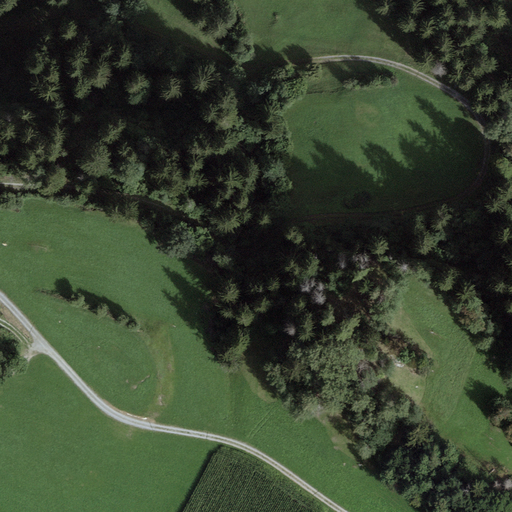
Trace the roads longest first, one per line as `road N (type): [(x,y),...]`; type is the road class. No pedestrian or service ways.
road 1 (track): [(0,184),(109,194),(244,237),(320,216),(426,208),(471,188),(485,164),(485,127),(467,105),(404,67),(361,58),(249,67),(116,17),(0,22)]
road 2 (track): [(348,511),(246,446),(104,407),(0,295)]
